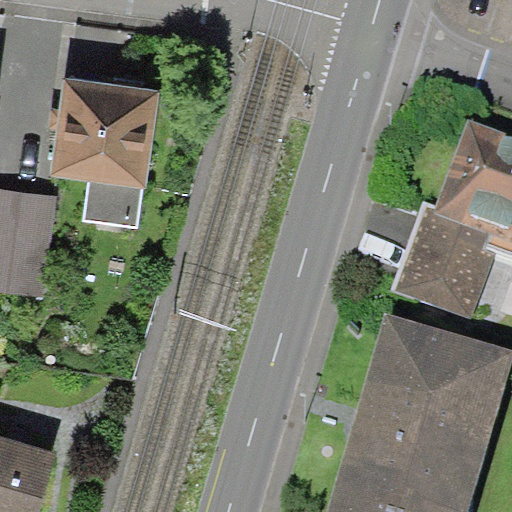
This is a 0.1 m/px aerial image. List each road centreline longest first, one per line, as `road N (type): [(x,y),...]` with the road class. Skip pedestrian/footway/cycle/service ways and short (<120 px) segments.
road 1 (tertiary): [(227,511),(371,25)]
road 2 (residential): [(511,77),(371,25)]
